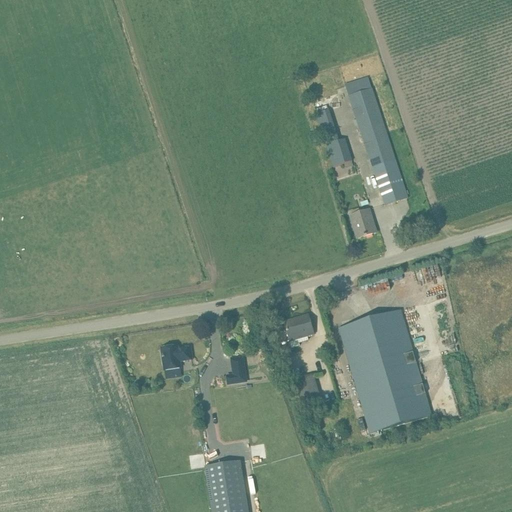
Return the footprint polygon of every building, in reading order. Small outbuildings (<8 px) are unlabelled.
[(383,124),(368,79),(345,86),(360,131),(383,124)] [(333,168),(344,165),(345,168),(352,166),(344,141),(338,143),(327,106),(316,110),(317,114),(316,114),(333,168)] [(360,131),(382,196),(385,206),(408,199),(405,189),(383,124),(360,131)] [(351,211),(352,216),(350,217),(353,227),(356,226),(359,238),(357,239),(373,234),(369,222),(373,221),(369,210),(360,213),(359,209),(351,211)] [(339,329),(370,435),(432,417),(401,311),(339,329)] [(308,316),(284,323),(285,326),(276,329),(280,344),(290,341),(290,342),(314,335),(308,316)] [(162,349),(163,359),(165,372),(180,369),(179,362),(192,360),(190,348),(178,350),(177,347),(162,349)] [(228,384),(246,382),(245,374),(227,377),(228,384)] [(314,376),(291,383),(299,411),(322,404),(314,376)] [(248,511),(241,462),(205,467),(211,511),(248,511)]
